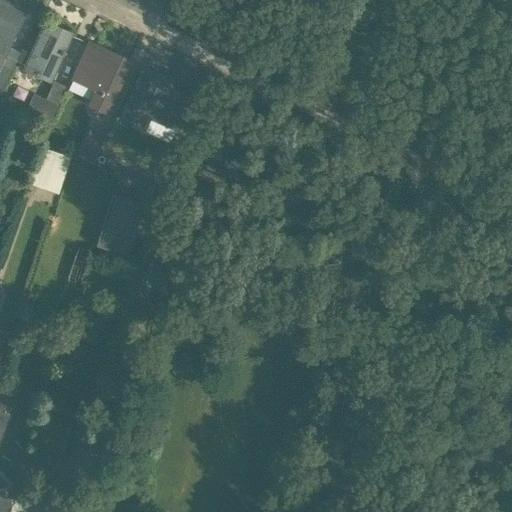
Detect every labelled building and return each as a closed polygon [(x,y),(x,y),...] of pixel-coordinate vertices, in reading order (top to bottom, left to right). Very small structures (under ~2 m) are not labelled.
[(8,47),(24,13),(0,1),(0,96),(20,53),(8,47)] [(51,81),(71,34),(51,25),(46,36),(41,34),(32,53),(27,65),(25,69),(51,81)] [(107,112),(130,61),(117,55),(115,59),(106,54),(107,52),(89,44),(73,79),(97,90),(90,105),(107,112)] [(16,61),(27,65),(32,53),(22,48),(20,53),(16,61)] [(174,128),(189,97),(160,84),(164,76),(145,68),(121,119),(144,129),(149,117),(174,128)] [(58,105),(65,87),(54,82),(46,99),(34,93),(27,109),(50,120),(58,105)] [(107,134),(91,127),(78,157),(94,164),(107,134)] [(59,194),(71,157),(41,147),(28,183),(59,194)] [(134,241),(145,205),(113,195),(97,245),(108,250),(113,235),(134,241)] [(74,302),(92,252),(78,247),(59,297),(74,302)] [(147,323),(153,302),(137,297),(130,318),(147,323)] [(177,325),(163,321),(160,332),(174,336),(177,325)] [(0,379),(5,364),(4,364),(13,336),(0,331),(0,379)] [(2,388),(0,387),(0,411),(2,412),(4,409),(9,391),(2,388)] [(49,420),(65,420),(64,407),(49,407),(49,420)] [(0,441),(9,415),(2,412),(0,411),(0,441)] [(0,511),(3,511),(13,503),(0,489),(0,511)]
